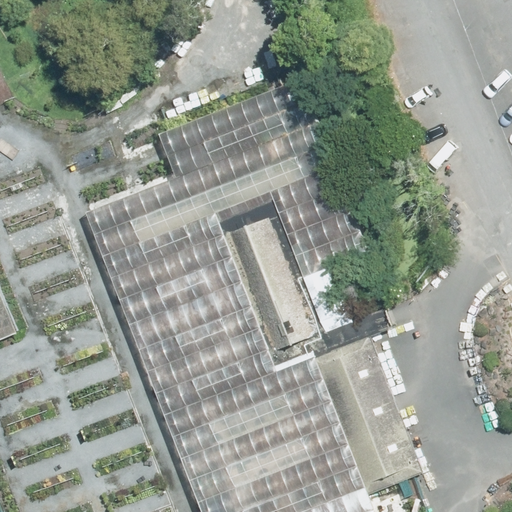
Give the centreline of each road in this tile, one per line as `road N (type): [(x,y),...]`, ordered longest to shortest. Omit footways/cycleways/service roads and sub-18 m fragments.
road 1 (track): [(55,150),(61,189),(185,511)]
road 2 (track): [(236,0),(196,76),(171,102),(55,150),(29,142),(0,114)]
